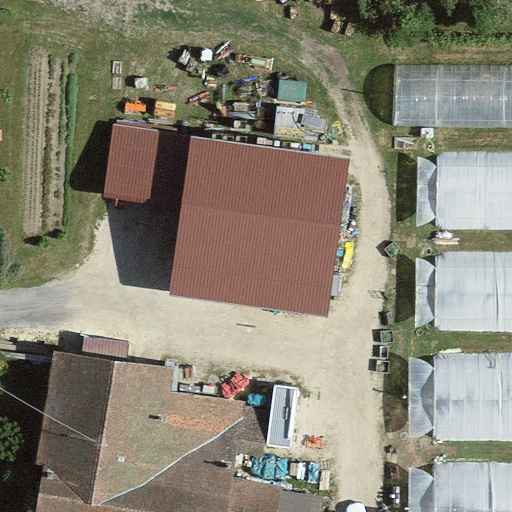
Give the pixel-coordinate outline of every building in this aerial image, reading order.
[(511,67),(401,67),(401,128),(511,129),(511,67)] [(190,129),(113,120),(104,191),(181,200),(190,129)] [(348,147),(190,129),(181,200),(170,286),(327,306),(348,147)] [(511,155),(428,155),(430,243),(511,243),(511,155)] [(511,254),(434,255),(436,342),(511,342),(511,254)] [(175,353),(54,340),(32,511),(276,511),(283,476),(233,467),(237,450),(264,452),(270,407),(247,403),(243,397),(172,381),(175,353)] [(511,357),(431,358),(432,445),(511,445),(511,357)]
